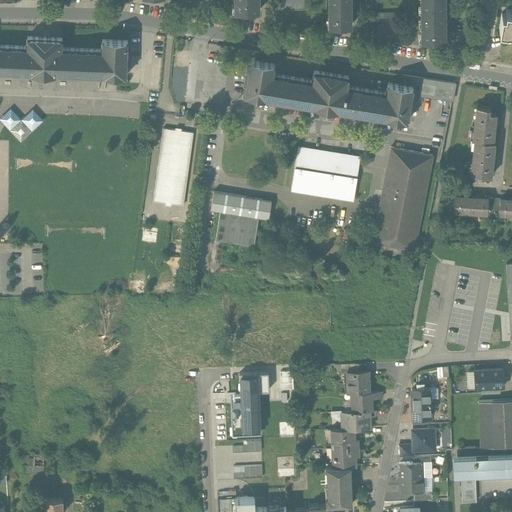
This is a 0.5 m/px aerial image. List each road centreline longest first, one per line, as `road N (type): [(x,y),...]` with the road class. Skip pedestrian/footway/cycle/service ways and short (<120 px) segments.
road 1 (residential): [(511,80),(108,16),(33,14)]
road 2 (residential): [(376,511),(407,369),(511,357)]
